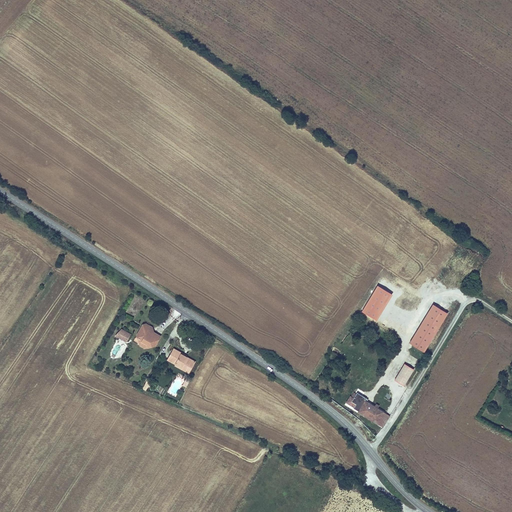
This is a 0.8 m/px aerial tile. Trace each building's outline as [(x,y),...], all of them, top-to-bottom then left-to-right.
[(377,320),(392,293),(377,285),(362,311),(377,320)] [(409,344),(424,353),(447,313),(432,304),(409,344)] [(146,324),(142,325),(140,329),(141,333),(139,335),(142,343),(139,345),(145,349),(155,346),(160,338),(154,334),(151,335),(149,326),(146,324)] [(114,336),(126,343),(131,334),(121,329),(114,336)] [(175,365),(174,367),(181,370),(183,367),(187,370),(192,361),(187,358),(187,356),(173,349),(167,361),(175,365)] [(181,370),(189,374),(195,362),(192,361),(187,370),(183,367),(181,370)] [(394,380),(404,385),(413,370),(404,364),(394,380)] [(151,381),(147,379),(142,388),(146,390),(151,381)] [(190,381),(186,379),(182,386),(186,388),(190,381)] [(349,407),(382,428),(389,417),(361,399),(363,397),(355,392),(354,393),(353,393),(350,396),(354,399),(349,407)]
